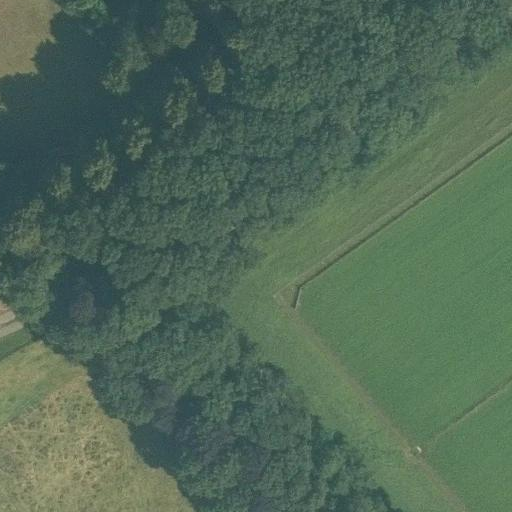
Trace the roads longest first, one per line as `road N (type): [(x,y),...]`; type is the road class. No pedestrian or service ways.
road 1 (secondary): [(0,237),(304,3)]
road 2 (track): [(119,284),(279,464)]
